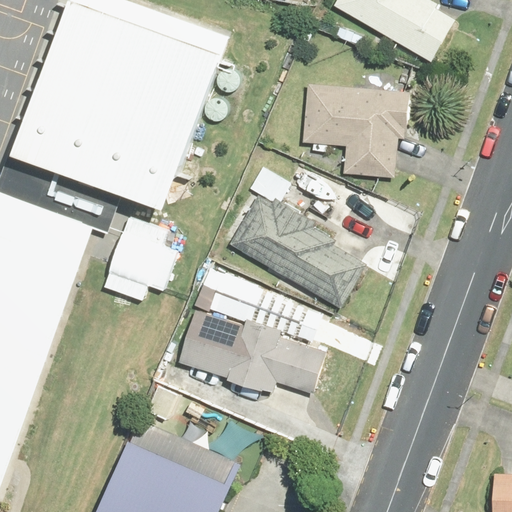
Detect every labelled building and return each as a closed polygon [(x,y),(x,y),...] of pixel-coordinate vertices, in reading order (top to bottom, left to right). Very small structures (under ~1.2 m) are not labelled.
[(244,41),(112,0),(85,0),(39,146),(195,195),(244,41)] [(438,0),(341,0),(335,12),(434,65),(463,13),(438,0)] [(416,92),(306,85),(302,148),(345,151),(343,179),(398,183),(402,125),(414,126),(416,92)] [(0,497),(14,503),(115,225),(0,183),(0,497)] [(257,198),(227,249),(337,315),(368,264),(257,198)] [(194,316),(179,362),(230,378),(227,385),(274,399),(278,387),(316,399),(329,358),(285,344),(288,337),(246,324),(243,332),(194,316)] [(210,511),(234,457),(137,417),(96,511),(210,511)] [(511,511),(511,469),(491,468),(489,511),(511,511)]
